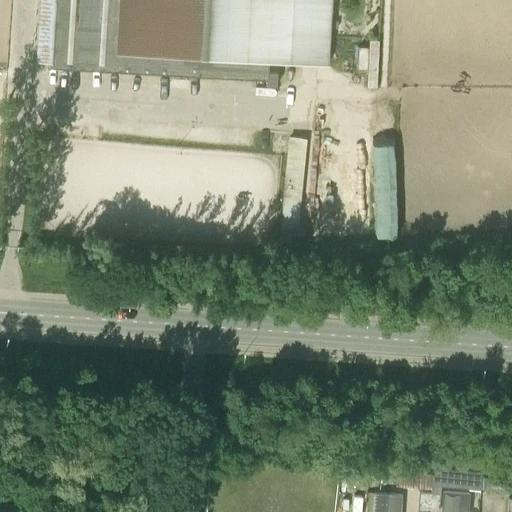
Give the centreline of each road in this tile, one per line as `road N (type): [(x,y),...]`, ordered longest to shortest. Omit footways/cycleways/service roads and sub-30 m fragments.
road 1 (tertiary): [(511,345),(196,324)]
road 2 (tertiary): [(196,324),(0,310)]
road 3 (residential): [(196,324),(181,511)]
